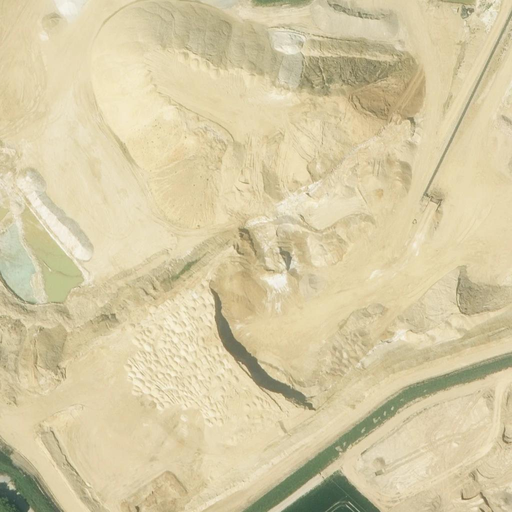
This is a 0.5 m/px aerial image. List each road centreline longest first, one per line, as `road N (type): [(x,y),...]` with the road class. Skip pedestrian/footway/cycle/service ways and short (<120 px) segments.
road 1 (unknown): [(0,483),(333,254)]
road 2 (track): [(511,375),(403,414),(274,511)]
